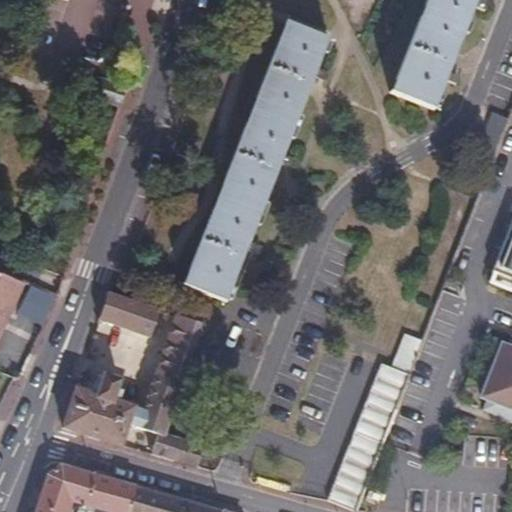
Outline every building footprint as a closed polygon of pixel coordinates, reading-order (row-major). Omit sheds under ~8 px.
[(426,0),(391,92),(433,110),(476,0),(426,0)] [(226,303),(328,40),(284,23),(184,286),(226,303)] [(89,100),(120,111),(127,89),(97,78),(89,100)] [(427,226),(438,203),(409,190),(399,213),(427,226)] [(511,291),(511,221),(490,284),(511,291)] [(0,338),(25,284),(0,274),(0,338)] [(107,294),(99,318),(102,320),(102,322),(150,339),(159,311),(107,294)] [(155,375),(182,384),(201,325),(175,317),(155,375)] [(412,371),(419,341),(402,336),(394,367),(412,371)] [(479,405),(511,416),(511,345),(503,342),(479,405)] [(328,504),(345,511),(354,511),(394,411),(408,378),(382,367),(328,504)] [(157,435),(164,438),(182,384),(155,375),(143,412),(116,402),(122,381),(103,375),(99,385),(95,384),(91,395),(76,391),(64,429),(124,447),(130,427),(157,435)] [(173,462),(180,443),(164,438),(157,435),(150,455),(173,462)] [(173,462),(195,468),(201,450),(180,443),(173,462)] [(128,511),(136,488),(60,466),(46,476),(37,507),(54,511),(69,511),(72,505),(96,511),(128,511)] [(219,511),(220,511),(136,488),(128,511),(219,511)]
